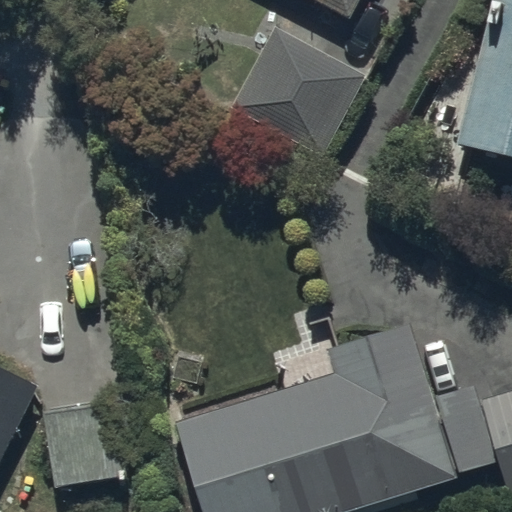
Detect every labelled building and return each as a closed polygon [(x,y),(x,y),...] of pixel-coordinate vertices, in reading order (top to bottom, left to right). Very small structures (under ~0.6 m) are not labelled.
[(358,0),(314,0),(349,18),(358,0)] [(511,0),(491,0),(456,141),(511,155),(511,0)] [(362,73),(277,27),(234,107),(318,153),(362,73)] [(203,511),(342,511),(500,462),(511,496),(511,391),(482,401),(476,382),(434,395),(411,322),(330,347),(338,372),(176,423),(203,511)] [(0,461),(38,385),(0,367),(0,461)] [(125,401),(46,409),(54,484),(133,475),(125,401)]
